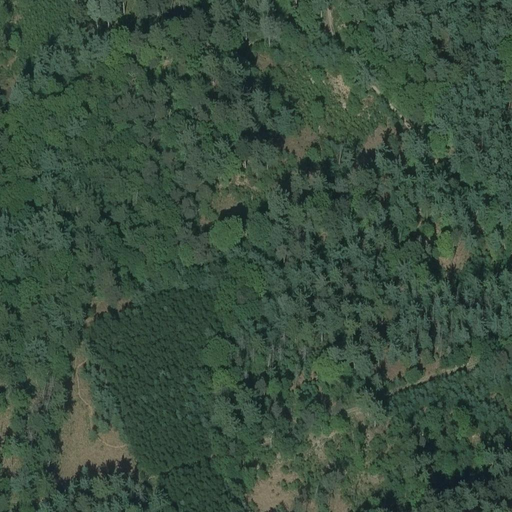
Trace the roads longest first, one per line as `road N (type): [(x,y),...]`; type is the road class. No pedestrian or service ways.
road 1 (track): [(322,20),(107,72),(47,93),(0,130)]
road 2 (track): [(511,257),(347,63),(322,20)]
road 3 (track): [(164,511),(152,485),(41,505),(0,503)]
